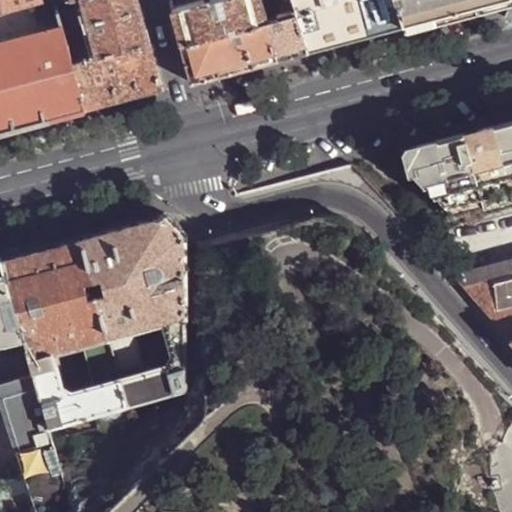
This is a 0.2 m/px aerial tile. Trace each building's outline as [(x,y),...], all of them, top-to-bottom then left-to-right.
[(0,0),(0,10),(34,0),(0,0)] [(152,42),(140,0),(82,0),(87,17),(90,29),(95,44),(98,56),(152,42)] [(204,0),(172,10),(182,45),(267,22),(268,22),(261,0),(204,0)] [(279,15),(279,17),(295,13),(290,0),(278,0),(282,13),(279,15)] [(290,0),(295,13),(308,50),(360,36),(404,25),(395,0),(290,0)] [(499,0),(395,0),(404,25),(461,10),(499,0)] [(308,50),(295,13),(279,17),(279,18),(268,22),(267,22),(278,59),(298,53),(308,50)] [(182,45),(193,83),(201,80),(237,70),(270,61),(278,59),(267,22),(182,45)] [(70,50),(64,26),(0,42),(0,133),(25,127),(87,111),(74,63),(70,50)] [(165,90),(152,42),(98,56),(74,63),(87,111),(92,109),(127,100),(156,92),(165,90)] [(98,56),(95,44),(70,50),(74,63),(98,56)] [(406,154),(401,155),(459,219),(511,205),(511,121),(427,143),(409,148),(406,154)] [(324,190),(346,185),(343,173),(321,177),(324,190)] [(81,235),(108,337),(134,330),(166,321),(186,316),(185,243),(185,232),(165,213),(120,224),(81,235)] [(431,227),(415,231),(423,240),(432,242),(434,244),(435,244),(431,227)] [(108,337),(81,235),(40,246),(4,256),(14,294),(20,317),(25,336),(26,339),(31,358),(54,352),(86,343),(108,337)] [(0,342),(25,336),(20,317),(11,319),(4,297),(14,294),(4,256),(0,257),(0,342)] [(511,260),(455,275),(511,339),(511,260)] [(11,319),(20,317),(14,294),(4,297),(11,319)] [(186,316),(166,321),(175,354),(168,364),(153,369),(142,364),(134,330),(108,337),(126,407),(186,390),(186,344),(186,327),(186,316)] [(186,327),(186,344),(192,344),(200,326),(186,327)] [(108,337),(86,343),(94,376),(89,386),(72,390),(62,384),(54,352),(31,358),(35,374),(49,428),(96,415),(126,407),(108,337)] [(0,396),(24,475),(35,511),(56,511),(59,509),(68,495),(53,442),(49,428),(35,374),(0,384),(0,396)] [(99,430),(130,422),(126,407),(96,415),(99,430)] [(0,511),(35,511),(24,475),(7,479),(0,481),(0,511)]
